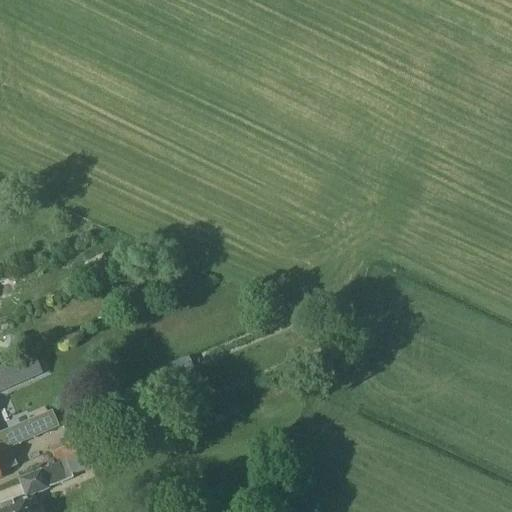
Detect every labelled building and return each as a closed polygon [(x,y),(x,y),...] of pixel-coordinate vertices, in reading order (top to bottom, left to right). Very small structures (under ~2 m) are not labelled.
[(155,374),(160,388),(170,384),(168,380),(190,370),(186,361),(155,374)] [(0,374),(0,393),(33,379),(26,363),(0,374)] [(0,449),(0,450),(8,446),(9,448),(10,450),(59,428),(52,411),(27,423),(0,434),(0,449)] [(102,445),(96,430),(49,449),(55,464),(102,445)] [(0,475),(18,468),(13,457),(10,450),(9,448),(8,446),(0,450),(0,449),(0,475)] [(57,466),(40,473),(19,481),(26,496),(0,506),(0,511),(27,511),(26,508),(37,504),(33,494),(46,489),(73,479),(72,476),(108,462),(102,448),(57,466)]
